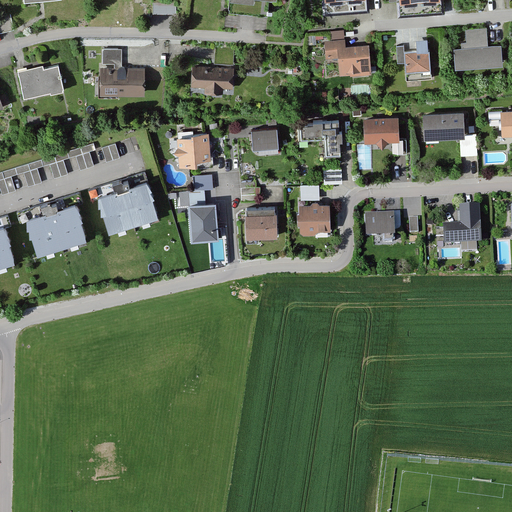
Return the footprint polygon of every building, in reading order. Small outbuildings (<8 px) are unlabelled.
[(154,11),(176,10),(176,2),(153,3),(154,11)] [(467,50),(460,51),(461,69),(501,65),(499,46),(485,47),(483,30),(465,32),(467,50)] [(350,41),(328,43),(329,64),(342,63),(343,77),(377,74),(375,46),(350,48),(350,41)] [(410,62),(411,74),(438,71),(434,43),(420,45),(421,52),(409,54),(408,47),(401,48),(403,63),(410,62)] [(105,97),(149,97),(150,71),(125,71),(125,51),(106,51),(105,97)] [(56,95),(69,91),(62,66),(48,70),(46,66),(21,73),(29,99),(55,92),(56,95)] [(236,69),(194,68),(193,88),(208,89),(208,94),(235,95),(236,69)] [(498,137),(511,136),(511,112),(496,113),(498,137)] [(426,142),(459,141),(458,114),(425,115),(426,142)] [(367,144),(404,142),(403,118),(366,120),(367,144)] [(331,157),(344,156),(342,122),(303,125),(304,143),(330,141),(331,157)] [(259,152),(284,148),(282,130),(256,133),(259,152)] [(196,138),(181,139),(182,168),(203,167),(202,161),(215,161),(214,135),(196,136),(196,138)] [(95,167),(91,153),(96,151),(94,145),(0,173),(0,189),(2,195),(17,191),(13,178),(24,174),(28,187),(43,183),(39,169),(50,166),(54,179),(69,174),(64,161),(76,157),(80,171),(95,167)] [(103,149),(107,163),(121,159),(116,145),(103,149)] [(342,181),(342,168),(325,169),(325,181),(342,181)] [(196,186),(212,187),(213,173),(197,173),(196,186)] [(103,198),(115,232),(163,216),(152,182),(103,198)] [(321,197),(320,182),(301,183),(302,198),(321,197)] [(30,221),(42,255),(91,239),(79,205),(30,221)] [(192,208),(195,243),(224,240),(221,205),(192,208)] [(334,205),(303,207),(304,234),(336,232),(334,205)] [(456,227),(438,228),(439,246),(477,244),(475,208),(455,209),(456,227)] [(280,209),(248,212),(250,240),(283,237),(280,209)] [(370,241),(401,239),(400,215),(369,217),(370,241)] [(409,216),(410,231),(419,230),(419,215),(409,216)] [(0,229),(0,267),(21,260),(9,227),(0,229)]
